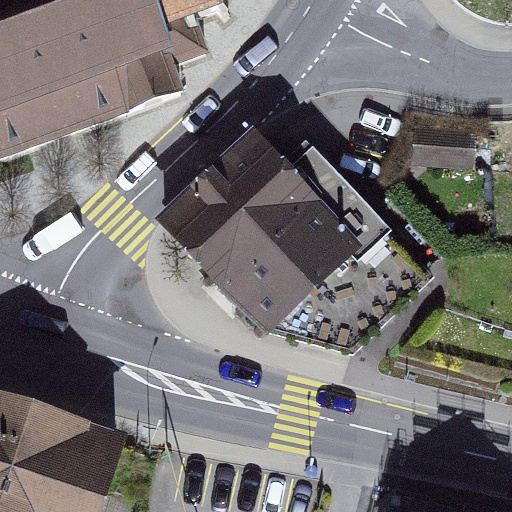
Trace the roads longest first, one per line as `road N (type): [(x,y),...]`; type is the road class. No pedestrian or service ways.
road 1 (secondary): [(511,464),(43,344)]
road 2 (tertiary): [(43,344),(70,269),(88,244),(203,137),(277,57),(315,0)]
road 3 (residential): [(315,0),(392,49),(470,78),(511,76)]
